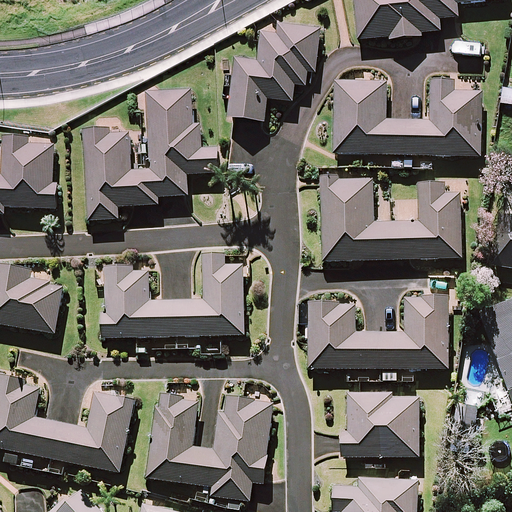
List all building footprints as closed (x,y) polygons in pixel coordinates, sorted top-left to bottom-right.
[(355,0),(359,42),(389,39),(389,43),(425,40),(425,36),(442,35),(441,21),(459,20),(458,6),(510,1),(509,0),(355,0)] [(278,27),(277,36),(262,35),(259,64),(235,61),(229,120),(266,124),(268,101),(294,104),(296,88),(307,89),(308,74),(317,75),(322,32),(278,27)] [(455,83),(432,83),(431,124),(387,123),(388,85),(337,84),(335,156),(482,159),(483,95),(454,95),(455,83)] [(194,127),(193,93),(148,95),(151,172),(132,173),(131,135),(111,136),(110,131),(86,132),(89,223),(120,222),(120,209),(160,208),(160,199),(190,198),(189,177),(220,176),(219,150),(203,151),(202,127),(194,127)] [(32,137),(5,136),(4,176),(0,176),(0,215),(7,216),(7,208),(58,210),(59,185),(55,185),(57,147),(31,146),(32,137)] [(374,180),(323,181),(325,264),(463,260),(461,195),(444,196),(444,185),(419,185),(420,224),(375,225),(374,180)] [(511,193),(506,192),(495,269),(511,271),(511,193)] [(103,312),(104,339),(246,336),(245,265),(225,266),(225,256),(204,257),(205,302),(152,304),(151,267),(99,268),(99,286),(107,286),(108,312),(103,312)] [(0,324),(58,334),(66,286),(31,280),(33,270),(0,264),(0,324)] [(449,371),(450,300),(406,299),(406,336),(357,335),(357,305),(311,305),(311,371),(449,371)] [(511,302),(481,314),(490,338),(511,397),(511,302)] [(44,384),(0,375),(0,448),(122,474),(137,400),(97,392),(90,430),(36,419),(44,384)] [(276,404),(223,397),(215,451),(195,448),(202,400),(160,394),(148,478),(214,488),(212,496),(252,502),(255,483),(265,484),(276,404)] [(343,459),(373,459),(373,469),(385,469),(385,459),(420,459),(421,398),(348,397),(348,431),(343,431),(343,459)] [(363,481),(363,486),(335,484),(333,511),(417,511),(419,483),(363,481)] [(102,511),(82,491),(59,511),(102,511)]
